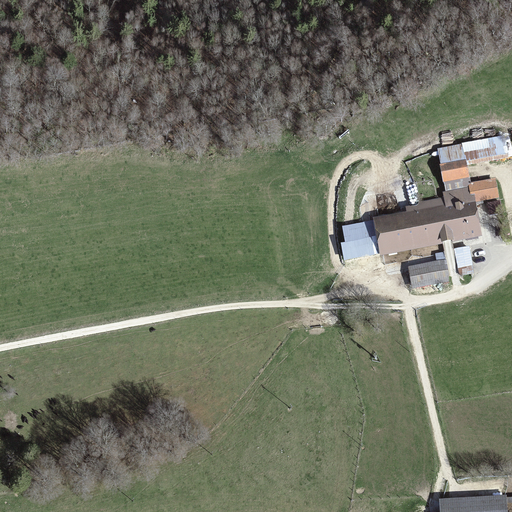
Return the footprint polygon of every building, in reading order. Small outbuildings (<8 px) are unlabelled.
[(402,211),(403,217),(372,223),(378,256),(476,236),(469,203),(473,202),(474,206),(478,205),(478,201),(493,197),(490,181),(464,186),(463,179),(464,178),(461,163),(436,168),(439,184),(438,184),(442,205),(402,211)] [(404,195),(406,198),(410,199),(412,196),(412,192),(409,190),(405,192),(404,195)] [(406,202),(406,206),(409,208),(412,208),(415,206),(415,202),(412,200),(409,200),(406,202)] [(455,272),(457,277),(469,274),(464,249),(451,252),(455,272)] [(409,289),(443,282),(444,275),(442,264),(406,271),(409,289)] [(504,511),(503,499),(441,503),(441,511),(504,511)]
